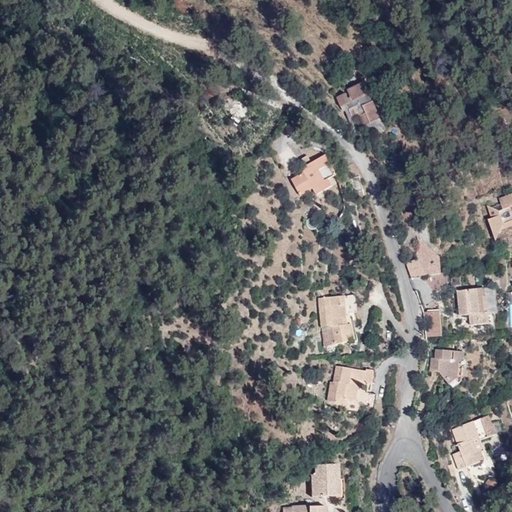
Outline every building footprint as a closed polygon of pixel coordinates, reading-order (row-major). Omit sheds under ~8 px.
[(382,119),(374,102),(372,103),(369,96),(371,95),(366,83),(349,91),(350,93),(338,98),(342,108),(349,105),(350,108),(349,109),(354,121),(361,118),(365,127),(382,119)] [(233,115),(230,119),(236,125),(240,121),(233,115)] [(304,167),(302,169),(303,172),(292,179),(301,195),(337,174),(326,155),(312,163),(307,156),(300,160),(304,167)] [(487,206),(488,210),(491,220),(489,220),(497,241),(502,230),(503,227),(503,225),(511,221),(511,196),(500,200),(502,205),(504,209),(499,211),(492,208),(487,206)] [(503,227),(502,230),(511,226),(511,221),(503,225),(503,227)] [(423,276),(427,275),(440,272),(439,257),(427,246),(419,250),(416,254),(418,258),(408,262),(412,277),(423,276)] [(449,286),(446,271),(440,272),(427,275),(429,278),(426,279),(433,291),(449,286)] [(477,289),(458,291),(461,316),(470,315),(471,325),(490,323),(488,313),(480,313),(477,289)] [(332,327),(336,345),(350,342),(350,343),(358,342),(354,325),(348,325),(346,297),(319,299),(322,328),(332,327)] [(425,312),(426,336),(440,336),(439,312),(425,312)] [(325,347),(336,345),(332,327),(322,328),(322,335),(325,347)] [(436,350),(436,358),(440,359),(439,370),(451,371),(450,384),(452,388),(462,380),(463,368),(468,364),(465,359),(466,352),(436,350)] [(440,359),(436,358),(431,358),(431,371),(439,372),(439,370),(440,359)] [(334,383),(331,382),(328,401),(347,405),(348,400),(357,401),(359,386),(357,385),(358,380),(366,381),(368,372),(337,367),(334,383)] [(375,373),(374,371),(368,370),(368,372),(366,381),(369,384),(373,385),(375,373)] [(451,371),(439,370),(439,372),(450,384),(451,371)] [(376,410),(379,396),(368,393),(365,407),(376,410)] [(480,437),(481,440),(493,435),(486,417),(453,429),(461,451),(453,454),(459,469),(484,459),(481,450),(478,452),(473,439),(480,437)] [(488,458),(481,440),(480,437),(473,439),(478,452),(481,450),(484,459),(488,458)] [(289,496),(331,495),(342,494),(342,479),(337,479),(337,465),(315,465),(315,475),(311,475),(311,480),(289,480),(289,496)]
